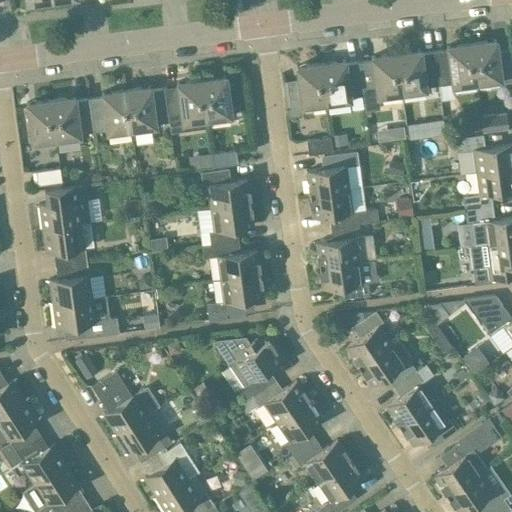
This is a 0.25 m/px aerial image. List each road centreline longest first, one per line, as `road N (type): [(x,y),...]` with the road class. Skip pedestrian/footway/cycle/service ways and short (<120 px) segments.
road 1 (residential): [(430,511),(302,317),(264,27)]
road 2 (residential): [(139,511),(36,349),(0,80)]
road 3 (residential): [(0,63),(264,27)]
road 4 (residential): [(264,27),(467,0)]
